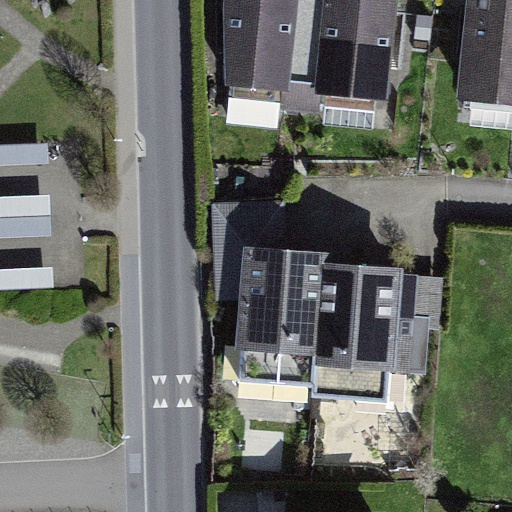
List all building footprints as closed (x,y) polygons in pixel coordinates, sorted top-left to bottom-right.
[(246,0),(235,98),(296,106),(308,0),(246,0)] [(329,0),(317,108),(381,115),(394,1),(386,0),(329,0)] [(511,0),(461,0),(449,116),(511,121),(511,0)] [(48,150),(0,151),(0,171),(49,170),(48,150)] [(51,202),(0,203),(0,245),(52,243),(51,202)] [(293,268),(248,266),(244,377),(324,381),(324,400),(402,403),(406,288),(369,286),(333,285),(334,269),(293,268)] [(53,274),(0,275),(0,295),(54,294),(53,274)]
